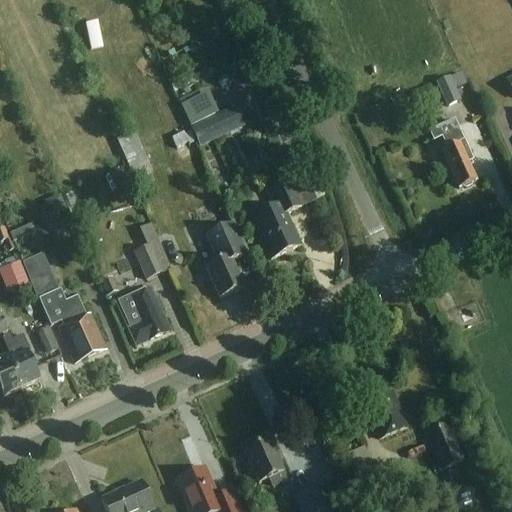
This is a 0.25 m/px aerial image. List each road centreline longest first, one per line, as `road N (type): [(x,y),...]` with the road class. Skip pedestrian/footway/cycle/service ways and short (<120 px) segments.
road 1 (tertiary): [(398,279),(0,461)]
road 2 (unclassified): [(398,279),(269,0)]
road 3 (tertiary): [(398,279),(511,228)]
